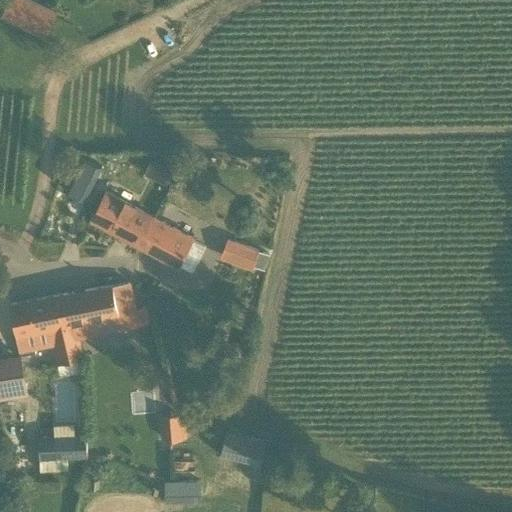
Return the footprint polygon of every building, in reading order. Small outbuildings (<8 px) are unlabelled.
[(43,5),(31,27),(46,35),(57,12),(43,5)] [(80,155),(63,189),(85,200),(102,166),(80,155)] [(152,159),(145,174),(167,184),(174,169),(179,158),(158,157),(156,161),(152,159)] [(152,216),(107,192),(92,222),(137,246),(152,216)] [(152,216),(137,246),(178,267),(179,265),(192,272),(207,245),(152,216)] [(261,251),(229,238),(222,258),(253,270),(255,265),(265,269),(271,254),(261,251)] [(75,323),(79,339),(108,332),(104,316),(135,309),(128,282),(113,285),(54,295),(59,315),(63,314),(66,324),(75,323)] [(59,315),(54,295),(10,303),(19,351),(53,345),(58,364),(84,359),(79,339),(75,323),(66,324),(63,314),(59,315)] [(0,360),(0,399),(27,395),(21,357),(0,360)] [(166,441),(185,440),(184,414),(164,414),(166,441)] [(263,465),(269,439),(229,428),(222,454),(263,465)] [(87,435),(59,436),(39,437),(40,459),(88,457),(87,435)] [(166,502),(202,502),(201,477),(194,477),(194,470),(175,470),(175,478),(166,478),(166,502)] [(20,511),(27,511),(24,490),(6,492),(8,511),(20,511)] [(451,511),(452,507),(427,502),(424,511),(451,511)]
